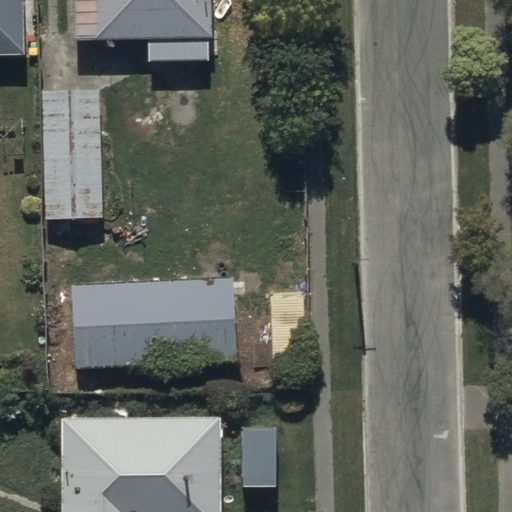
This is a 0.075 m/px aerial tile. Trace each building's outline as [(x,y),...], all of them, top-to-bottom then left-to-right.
[(0,0),(0,44),(13,44),(12,0),(0,0)] [(207,0),(70,0),(71,44),(147,42),(148,61),(209,60),(207,0)] [(99,94),(40,95),(42,220),(101,219),(99,94)] [(230,280),(70,286),(73,371),(233,365),(230,280)] [(60,418),(59,511),(217,511),(218,419),(60,418)]
